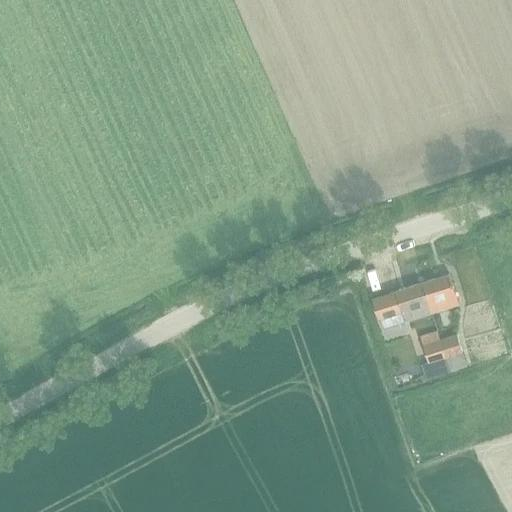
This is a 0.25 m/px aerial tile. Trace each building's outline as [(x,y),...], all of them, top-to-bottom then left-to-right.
[(459,303),(449,273),(421,282),(431,312),(459,303)] [(402,309),(405,321),(431,312),(421,282),(373,298),(379,316),(402,309)] [(450,371),(437,330),(421,336),(429,360),(422,363),(426,378),(450,371)] [(439,330),(437,330),(450,371),(467,365),(457,333),(442,338),(439,330)] [(412,381),(409,372),(395,376),(398,385),(412,381)]
